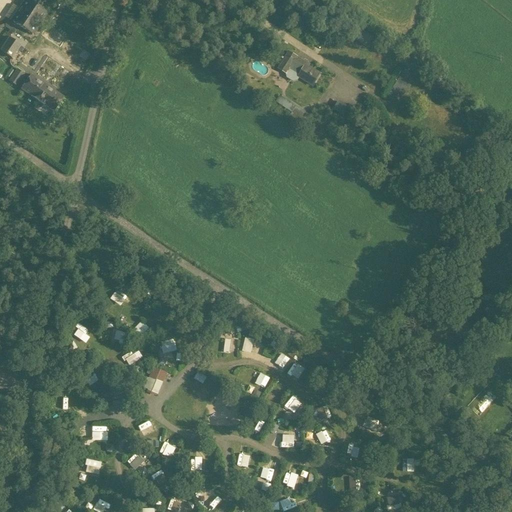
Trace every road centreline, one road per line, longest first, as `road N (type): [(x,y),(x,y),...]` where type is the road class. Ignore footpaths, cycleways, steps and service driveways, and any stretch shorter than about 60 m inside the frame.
road 1 (unclassified): [(511,473),(75,188)]
road 2 (unclassified): [(0,511),(75,188)]
road 3 (unclassified): [(75,188),(117,0)]
road 4 (track): [(426,0),(414,51),(332,0)]
road 5 (track): [(227,0),(337,70)]
